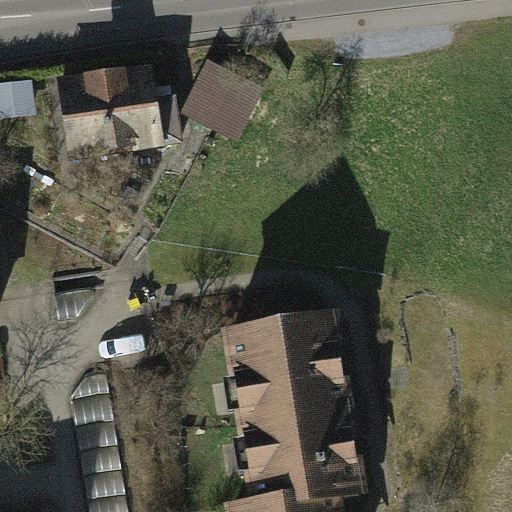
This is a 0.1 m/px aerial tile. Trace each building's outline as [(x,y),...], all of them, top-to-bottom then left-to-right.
[(262,96),(215,73),(193,119),(239,142),(262,96)] [(178,74),(68,84),(75,162),(185,152),(178,74)] [(32,89),(0,93),(0,117),(35,114),(32,89)] [(233,334),(255,503),(354,490),(372,487),(350,319),(233,334)] [(357,511),(354,490),(255,503),(236,505),(237,511),(357,511)]
